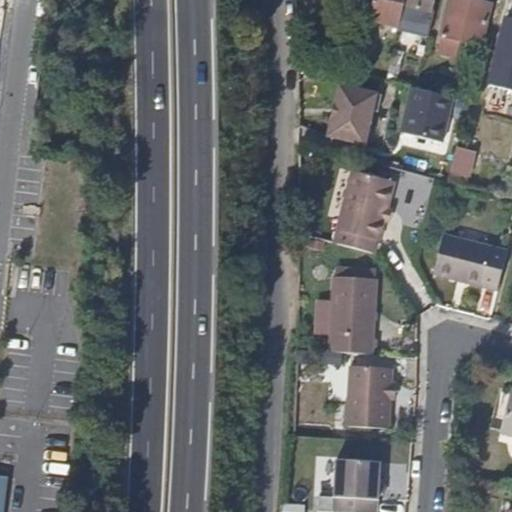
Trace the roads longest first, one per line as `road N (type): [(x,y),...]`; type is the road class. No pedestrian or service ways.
road 1 (trunk): [(184,511),(198,299),(194,0)]
road 2 (unclassified): [(257,511),(275,0)]
road 3 (trunk): [(150,0),(152,294),(143,511)]
road 4 (residential): [(511,360),(452,343),(438,360),(428,511)]
road 5 (unclassified): [(0,217),(27,0)]
